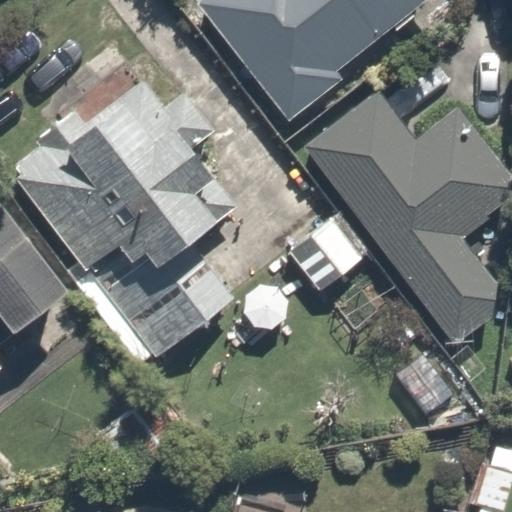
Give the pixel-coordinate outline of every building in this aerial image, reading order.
[(414,0),(206,0),(204,1),(285,103),(414,0)] [(406,139),(372,91),(304,140),(443,335),(511,287),(464,221),(511,187),(454,105),(406,139)] [(0,179),(1,180),(66,262),(139,352),(196,306),(153,252),(168,240),(69,117),(0,172),(0,179)] [(0,351),(3,350),(0,346),(0,315),(66,262),(1,180),(0,181),(0,351)] [(366,250),(330,207),(280,250),(315,292),(366,250)] [(176,438),(134,393),(90,434),(132,479),(176,438)] [(465,511),(501,511),(511,475),(511,440),(481,432),(459,510),(465,511)]
